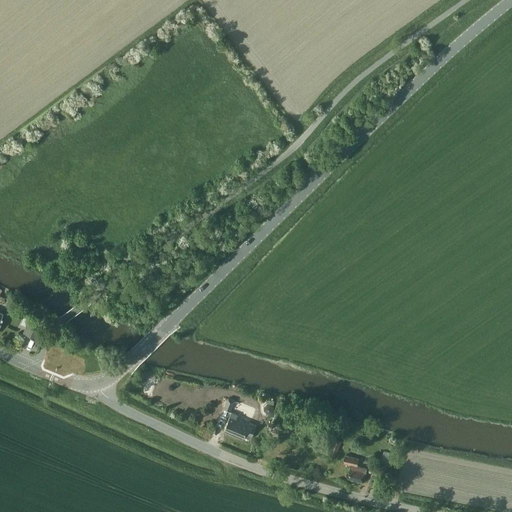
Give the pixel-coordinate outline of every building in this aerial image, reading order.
[(29,318),(22,332),(36,338),(42,324),(29,318)] [(230,411),(234,400),(228,398),(224,408),(230,411)] [(274,410),(273,406),(270,404),(266,404),(264,407),(264,411),(267,413),(271,413),(274,410)] [(224,429),(231,432),(243,438),(244,435),(250,438),(256,425),(249,422),(249,423),(237,418),(238,414),(231,411),(224,429)] [(336,455),(341,441),(334,438),(329,452),(336,455)] [(384,450),(381,461),(380,460),(377,472),(384,474),(390,452),(384,450)] [(367,468),(357,466),(359,458),(346,455),(343,462),(351,465),(348,477),(363,481),(367,468)]
